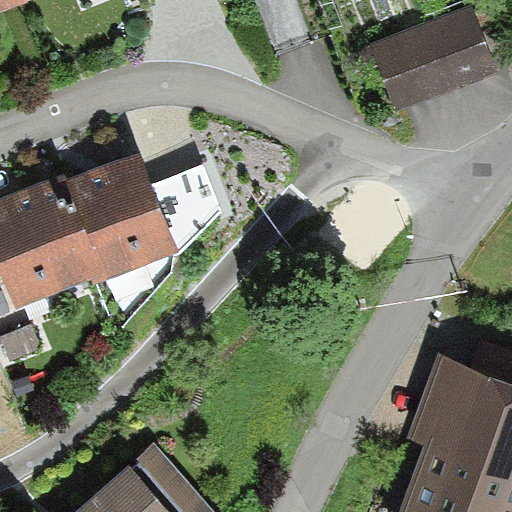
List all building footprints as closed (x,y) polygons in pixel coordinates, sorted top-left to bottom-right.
[(466,0),(374,35),(401,106),(506,66),(481,0),(466,0)] [(144,142),(69,176),(87,215),(108,261),(94,267),(98,276),(178,240),(174,232),(227,208),(203,153),(157,173),(144,142)] [(0,248),(22,299),(94,267),(108,261),(87,215),(69,176),(65,164),(0,191),(0,248)] [(431,437),(405,511),(511,511),(511,372),(448,351),(420,434),(431,437)] [(218,511),(157,438),(66,511),(218,511)]
